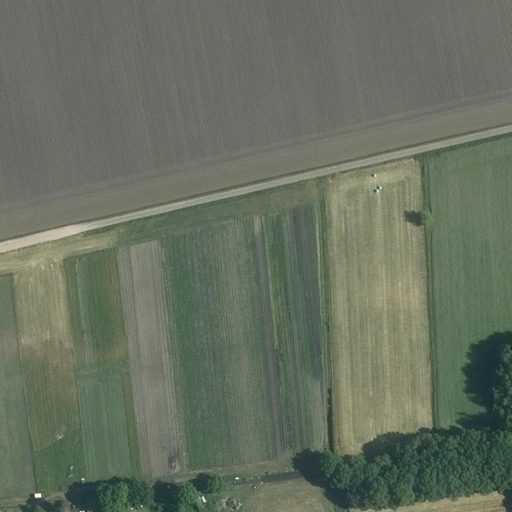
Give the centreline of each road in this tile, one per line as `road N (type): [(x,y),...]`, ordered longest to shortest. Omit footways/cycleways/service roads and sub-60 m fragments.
road 1 (unclassified): [(154,211),(511,128)]
road 2 (track): [(0,247),(154,211)]
